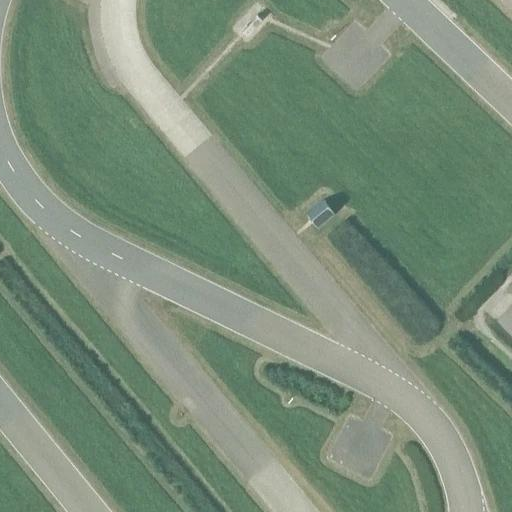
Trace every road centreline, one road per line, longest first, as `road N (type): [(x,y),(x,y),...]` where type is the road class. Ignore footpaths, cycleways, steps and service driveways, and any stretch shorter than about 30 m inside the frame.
road 1 (unknown): [(95,272),(196,295),(361,370),(384,372)]
road 2 (unknown): [(83,511),(0,405)]
